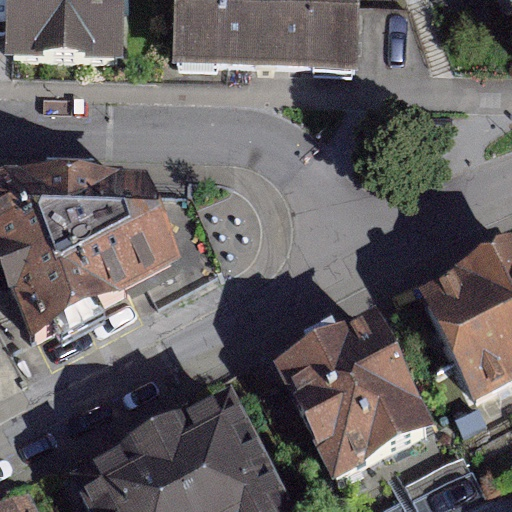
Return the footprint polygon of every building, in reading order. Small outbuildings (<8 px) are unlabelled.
[(124,0),(16,0),(14,68),(122,72),(124,0)] [(358,0),(182,0),(180,77),(356,83),(358,0)] [(243,194),(0,191),(0,214),(64,359),(257,260),(243,194)] [(511,254),(428,296),(479,399),(511,382),(511,254)] [(0,292),(0,387),(38,368),(0,292)] [(430,331),(301,388),(356,511),(416,511),(495,477),(430,331)] [(327,511),(279,404),(87,492),(95,511),(327,511)]
